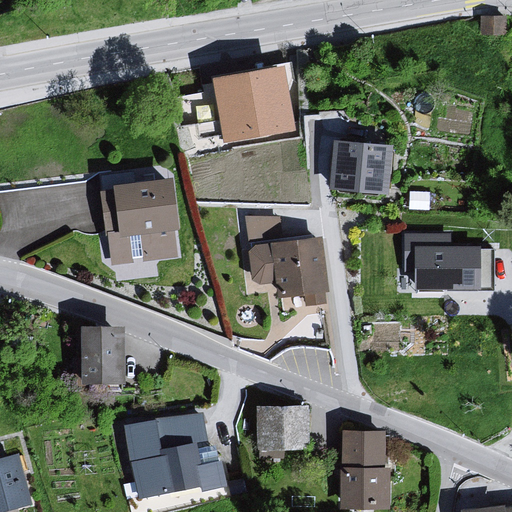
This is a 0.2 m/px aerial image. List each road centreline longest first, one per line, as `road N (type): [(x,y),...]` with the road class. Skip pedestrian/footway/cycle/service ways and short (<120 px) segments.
road 1 (tertiary): [(0,276),(460,447)]
road 2 (tertiary): [(0,75),(430,0)]
